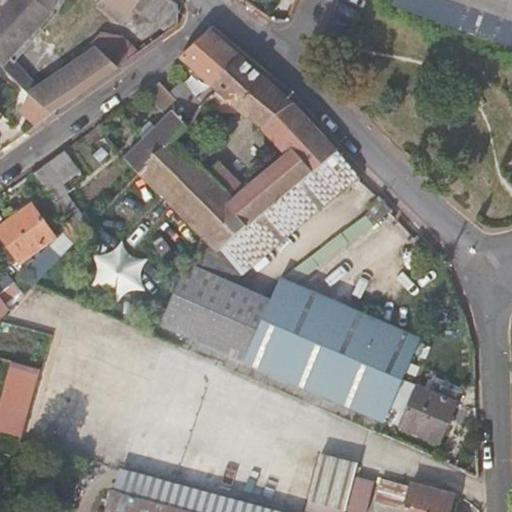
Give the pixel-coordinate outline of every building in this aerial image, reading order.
[(0,67),(32,96),(51,114),(102,77),(137,53),(118,37),(95,32),(91,42),(81,50),(82,53),(75,59),(37,85),(17,64),(10,55),(51,11),(57,0),(12,0),(6,8),(0,13),(0,67)] [(176,25),(177,2),(174,0),(100,0),(99,3),(123,20),(135,5),(167,31),(176,25)] [(511,0),(450,0),(504,20),(511,22),(511,0)] [(209,99),(217,90),(240,56),(207,30),(173,61),(206,88),(195,98),(177,82),(166,93),(191,117),(209,99)] [(240,275),(356,174),(299,110),(240,56),(217,90),(209,99),(218,108),(222,108),(239,109),(265,132),(286,153),(244,189),(234,197),(208,170),(173,136),(138,172),(200,235),(240,275)] [(124,156),(138,172),(173,136),(191,117),(166,93),(152,79),(140,90),(163,113),(124,156)] [(19,110),(35,125),(51,114),(32,96),(19,110)] [(32,172),(46,194),(77,172),(63,148),(32,172)] [(217,161),(208,170),(234,197),(244,189),(217,161)] [(374,222),(390,207),(382,198),(366,213),(374,222)] [(29,206),(0,226),(0,240),(15,263),(51,238),(29,206)] [(102,297),(143,289),(135,244),(93,252),(102,297)] [(162,326),(199,342),(243,287),(188,264),(162,326)] [(243,287),(199,342),(228,355),(383,422),(419,337),(281,278),(272,299),(243,287)] [(453,404),(414,388),(400,426),(437,442),(453,404)] [(20,446),(21,442),(23,435),(7,430),(4,442),(20,446)] [(355,463),(318,453),(306,500),(343,509),(355,463)] [(374,502),(382,504),(402,509),(401,511),(444,511),(449,494),(408,483),(407,486),(389,481),(380,479),(374,502)] [(171,511),(108,495),(103,511),(171,511)]
